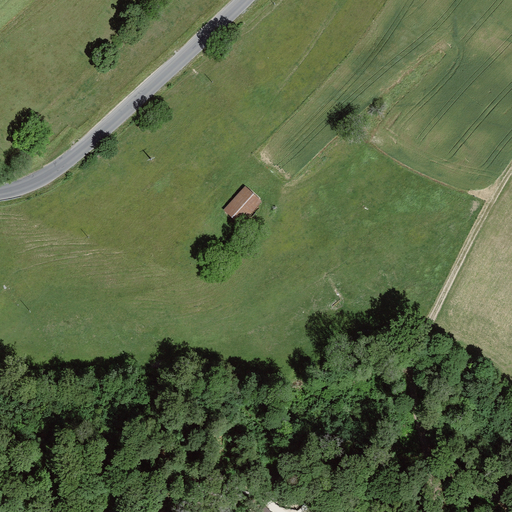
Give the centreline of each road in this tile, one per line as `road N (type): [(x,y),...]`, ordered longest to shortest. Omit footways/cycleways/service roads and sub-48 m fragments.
road 1 (track): [(427,461),(324,438),(301,442),(270,465),(162,477),(0,430)]
road 2 (track): [(439,511),(410,373),(413,352),(511,168)]
road 3 (tertiary): [(240,0),(63,163),(0,192)]
